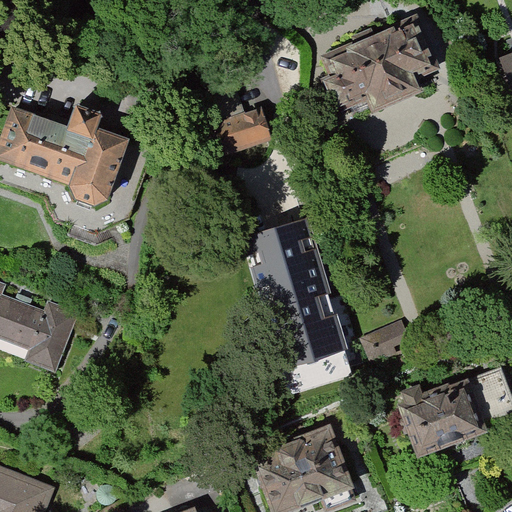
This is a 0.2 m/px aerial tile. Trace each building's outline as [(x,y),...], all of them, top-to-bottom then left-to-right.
[(333,74),(320,79),(334,112),(368,98),(374,112),(424,91),(419,78),(439,69),(416,14),(324,53),(333,74)] [(511,52),(503,57),(511,78),(511,52)] [(15,110),(0,149),(0,163),(69,188),(74,201),(91,208),(108,202),(130,142),(97,131),(102,115),(77,107),(68,128),(15,110)] [(272,141),(262,107),(213,122),(223,155),(272,141)] [(286,244),(323,233),(312,194),(274,205),(286,244)] [(315,243),(260,258),(289,364),(345,348),(315,243)] [(0,283),(0,340),(29,352),(25,363),(55,375),(80,314),(48,302),(43,313),(1,296),(5,286),(0,283)] [(404,318),(360,340),(373,366),(417,344),(404,318)] [(490,435),(471,380),(398,405),(416,460),(490,435)] [(270,511),(296,511),(355,490),(332,427),(250,457),(270,511)] [(0,511),(45,511),(54,490),(0,468),(0,511)]
